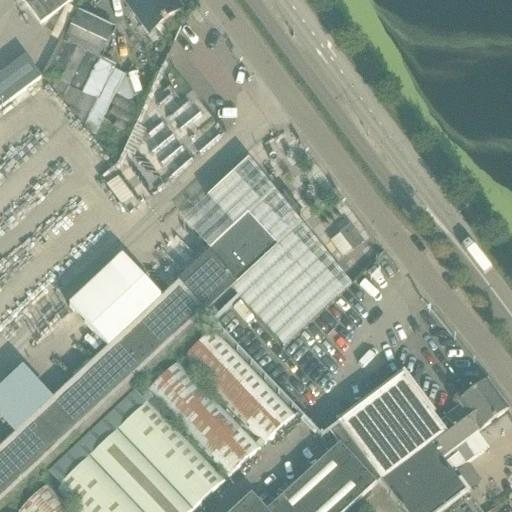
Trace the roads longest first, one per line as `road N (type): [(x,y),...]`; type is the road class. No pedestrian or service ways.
road 1 (unclassified): [(511,393),(212,0)]
road 2 (secondary): [(246,0),(406,212),(487,282)]
road 3 (secondary): [(487,282),(275,0)]
